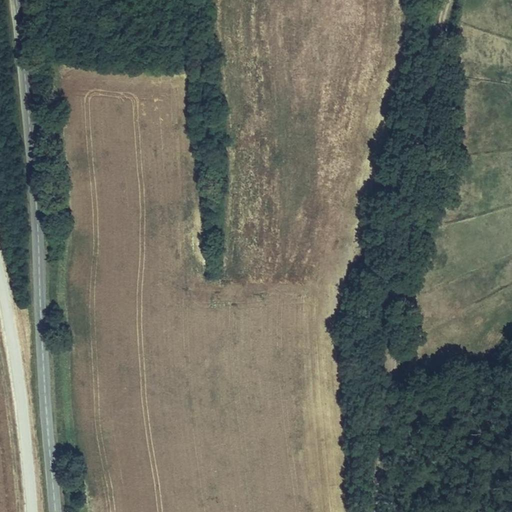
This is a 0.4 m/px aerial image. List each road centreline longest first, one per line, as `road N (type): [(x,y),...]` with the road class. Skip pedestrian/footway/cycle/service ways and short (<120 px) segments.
road 1 (track): [(375,511),(394,281),(450,0)]
road 2 (unclassified): [(13,0),(29,120),(53,511)]
